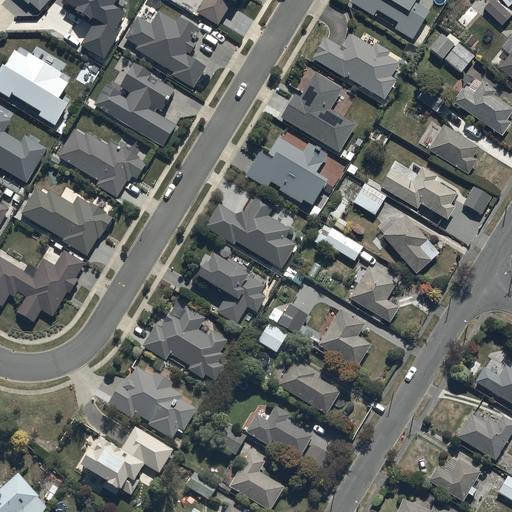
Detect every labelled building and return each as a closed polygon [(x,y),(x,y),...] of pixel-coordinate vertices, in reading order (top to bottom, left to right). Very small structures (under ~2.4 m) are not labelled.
[(23,0),(29,5),(31,3),(41,11),(50,0),(23,0)] [(65,0),(78,7),(76,10),(96,20),(82,46),(106,58),(119,33),(115,31),(126,11),(115,4),(117,0),(65,0)] [(203,0),(196,12),(219,26),(234,0),(203,0)] [(351,0),(350,2),(373,16),(376,11),(397,23),(394,29),(413,41),(430,12),(414,2),(415,0),(351,0)] [(511,15),(511,14),(495,0),(489,0),(482,8),(503,26),(511,15)] [(511,4),(511,0),(499,0),(508,9),(511,4)] [(152,24),(138,16),(125,37),(138,45),(135,50),(174,73),(172,75),(195,88),(207,66),(187,54),(188,52),(190,54),(197,42),(194,41),(201,30),(178,16),(176,21),(159,11),(152,24)] [(439,31),(427,45),(460,73),(476,55),(459,41),(455,45),(439,31)] [(325,36),(312,58),(344,78),(345,76),(384,100),(397,80),(391,76),(399,63),(387,55),(391,50),(377,41),(373,47),(350,32),(342,46),(325,36)] [(511,33),(501,47),(511,55),(500,69),(511,78),(511,33)] [(4,63),(0,69),(0,92),(10,98),(12,94),(42,112),(39,116),(56,126),(70,103),(60,97),(69,82),(61,77),(63,73),(29,52),(27,57),(16,50),(6,65),(4,63)] [(162,112),(176,90),(150,76),(152,73),(135,62),(120,86),(131,93),(127,99),(120,95),(122,92),(108,84),(95,105),(164,147),(177,125),(155,112),(157,109),(162,112)] [(343,90),(313,72),(298,96),(294,93),(280,118),(338,153),(356,124),(331,109),(343,90)] [(482,81),(481,83),(474,78),(465,91),(462,88),(453,101),(464,109),(502,136),(511,122),(506,119),(511,110),(511,108),(492,95),(495,91),(482,81)] [(425,84),(416,97),(437,112),(446,99),(425,84)] [(0,165),(27,182),(49,147),(27,134),(22,142),(4,131),(12,119),(0,111),(0,165)] [(443,124),(427,149),(468,175),(478,160),(472,157),(479,146),(443,124)] [(74,129),(57,155),(100,181),(97,185),(118,198),(128,181),(129,181),(132,176),(138,179),(148,163),(124,148),(122,152),(117,148),(119,145),(111,141),(109,145),(87,132),(85,135),(74,129)] [(261,151),(246,175),(266,188),(271,180),(282,188),(279,192),(300,205),(303,200),(312,205),(328,179),(316,172),(327,153),(309,142),(302,152),(278,137),(267,154),(261,151)] [(391,168),(380,186),(418,209),(421,203),(448,220),(455,207),(451,204),(457,194),(435,181),(437,176),(421,166),(413,181),(391,168)] [(364,181),(352,201),(375,215),(387,195),(364,181)] [(474,186),(464,203),(482,214),(493,196),(474,186)] [(37,188),(21,213),(64,239),(63,241),(88,256),(99,238),(100,239),(113,218),(106,214),(107,212),(91,202),(90,204),(78,196),(73,204),(51,190),(47,195),(37,188)] [(219,203),(202,226),(233,245),(236,242),(280,269),(296,244),(285,237),(290,229),(268,215),(275,204),(258,194),(247,211),(235,213),(219,203)] [(0,226),(10,209),(0,202),(0,226)] [(405,214),(382,234),(416,274),(439,253),(405,214)] [(363,246),(332,228),(326,224),(314,243),(322,248),(325,243),(354,260),(363,246)] [(0,255),(0,303),(3,306),(10,295),(14,298),(18,292),(26,297),(17,312),(35,322),(42,310),(53,316),(68,292),(70,293),(79,279),(76,277),(85,262),(64,250),(55,264),(44,258),(38,269),(29,263),(25,270),(0,255)] [(205,259),(196,274),(227,293),(215,311),(237,325),(248,307),(256,313),(266,297),(260,293),(265,286),(248,276),(249,273),(245,271),(246,269),(228,258),(227,259),(214,252),(209,262),(205,259)] [(382,325),(385,321),(392,325),(402,309),(388,301),(398,286),(369,268),(367,273),(362,270),(354,283),(360,286),(352,300),(376,315),(374,320),(382,325)] [(288,304),(277,323),(297,334),(308,315),(288,304)] [(190,365),(187,369),(203,378),(205,374),(215,380),(224,365),(218,362),(223,354),(219,352),(227,339),(211,330),(208,335),(197,329),(205,317),(186,306),(179,318),(168,312),(164,320),(166,321),(162,328),(154,323),(141,345),(156,354),(155,356),(164,361),(169,353),(190,365)] [(366,323),(339,308),(317,345),(357,368),(371,344),(358,336),(366,323)] [(288,334),(268,322),(257,341),(276,352),(288,334)] [(293,359),(277,385),(326,414),(339,392),(314,377),(316,373),(293,359)] [(483,366),(474,382),(511,404),(511,368),(504,364),(498,375),(483,366)] [(132,419),(136,412),(150,421),(148,424),(171,439),(177,430),(182,433),(198,409),(181,398),(183,396),(170,387),(173,383),(155,371),(152,376),(136,366),(129,378),(126,376),(108,403),(132,419)] [(299,458),(312,436),(286,420),(290,414),(275,405),(266,419),(256,413),(245,431),(269,446),(272,441),(299,458)] [(473,408),(456,437),(495,461),(511,433),(511,421),(502,415),(497,423),(473,408)] [(235,454),(246,436),(227,426),(217,444),(235,454)] [(175,452),(138,429),(123,454),(102,441),(96,451),(93,450),(81,469),(107,485),(105,489),(118,497),(122,492),(132,498),(142,482),(140,481),(147,468),(161,476),(175,452)] [(332,455),(312,443),(302,460),(322,472),(332,455)] [(250,452),(229,486),(270,510),(284,487),(259,471),(265,461),(250,452)] [(436,465),(428,479),(463,501),(468,493),(472,495),(476,489),(471,486),(480,472),(459,458),(456,462),(450,458),(443,469),(436,465)] [(217,486),(194,472),(185,486),(209,499),(217,486)] [(0,488),(0,511),(43,511),(47,507),(38,497),(39,496),(19,473),(0,489),(0,488)] [(511,477),(508,475),(498,491),(511,499),(511,477)] [(403,498),(396,511),(448,511),(433,505),(430,511),(403,498)]
